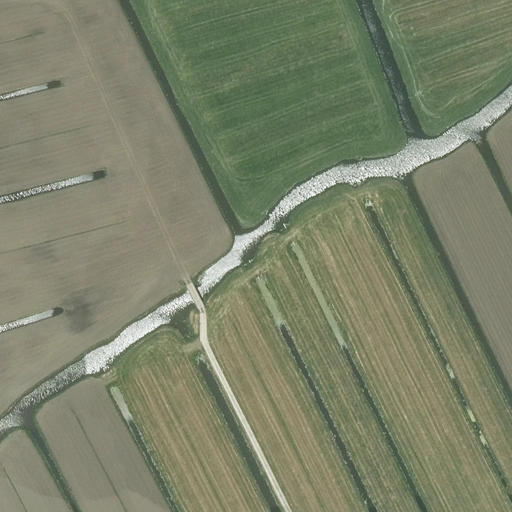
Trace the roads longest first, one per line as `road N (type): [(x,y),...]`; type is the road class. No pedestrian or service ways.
road 1 (track): [(0,406),(50,362),(186,278),(201,308),(203,337),(289,511)]
road 2 (track): [(186,278),(48,19),(0,5)]
